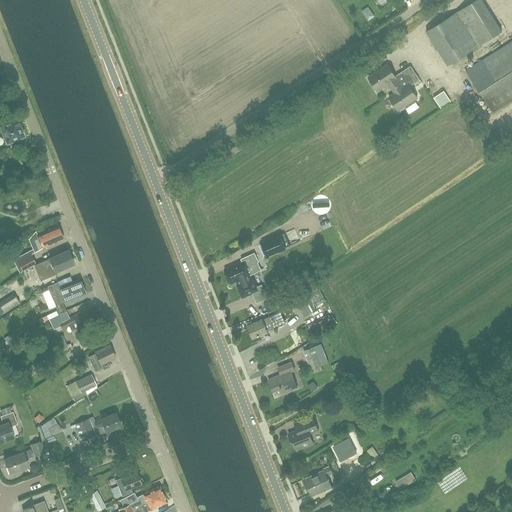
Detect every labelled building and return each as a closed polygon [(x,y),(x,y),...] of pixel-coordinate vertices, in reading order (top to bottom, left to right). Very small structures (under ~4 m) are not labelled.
[(447,65),(501,31),(481,0),(475,0),(426,32),(447,65)] [(493,113),(511,100),(511,41),(466,70),(493,113)] [(391,87),(414,72),(410,66),(395,76),(387,65),(368,77),(377,91),(388,83),(391,87)] [(414,72),(391,87),(395,93),(389,97),(398,111),(417,98),(409,86),(419,79),(414,72)] [(449,90),(438,97),(445,108),(456,101),(449,90)] [(24,135),(20,125),(21,125),(17,116),(0,123),(0,131),(1,131),(7,143),(11,141),(13,147),(24,142),(21,136),(24,135)] [(63,238),(58,226),(37,235),(35,230),(28,238),(32,248),(29,250),(15,258),(22,270),(36,263),(31,254),(43,247),(63,238)] [(267,255),(285,247),(279,234),(261,242),(267,255)] [(41,279),(56,273),(55,270),(74,262),(68,249),(50,257),(50,258),(46,260),(35,265),(38,273),(41,279)] [(224,270),(231,283),(237,280),(239,285),(237,285),(242,297),(253,293),(254,296),(264,291),(262,285),(257,287),(253,278),(251,279),(249,275),(255,272),(256,269),(254,263),(258,261),(254,253),(242,259),(243,261),(224,270)] [(86,293),(79,278),(60,286),(58,282),(47,287),(55,306),(86,293)] [(0,315),(20,303),(14,293),(0,301),(0,315)] [(49,320),(53,329),(60,326),(62,329),(68,326),(71,331),(76,340),(88,334),(84,326),(99,319),(92,306),(69,318),(66,311),(58,315),(49,320)] [(49,320),(58,315),(56,311),(42,317),(44,321),(49,319),(49,320)] [(252,338),(267,331),(267,330),(285,322),(280,311),(247,326),(252,338)] [(21,353),(33,349),(31,344),(19,348),(21,353)] [(95,371),(102,368),(101,365),(115,357),(109,345),(94,352),(95,353),(88,357),(95,371)] [(310,369),(321,365),(318,356),(322,354),(318,345),(303,351),(310,369)] [(282,394),(297,388),(291,371),(294,370),(291,362),(282,366),(285,373),(268,380),(273,392),(280,389),(282,394)] [(74,400),(87,394),(97,387),(91,374),(67,386),(74,400)] [(17,424),(13,412),(0,416),(3,424),(0,424),(0,441),(14,437),(10,427),(17,424)] [(105,431),(121,425),(116,412),(100,419),(101,420),(94,422),(97,428),(103,425),(105,431)] [(45,437),(51,435),(48,428),(57,423),(53,417),(41,426),(45,437)] [(82,440),(96,435),(89,417),(75,423),(82,440)] [(313,444),(309,434),(318,431),(313,417),(294,424),(297,431),(288,434),(291,442),(293,441),(296,449),(303,446),(303,448),(313,444)] [(333,448),(340,461),(356,453),(350,439),(333,448)] [(35,456),(44,452),(40,441),(31,444),(35,456)] [(33,456),(30,450),(23,452),(23,451),(4,458),(9,472),(28,465),(26,459),(33,456)] [(30,468),(31,471),(34,472),(37,471),(38,469),(37,466),(34,464),(31,465),(30,468)] [(327,476),(333,474),(330,466),(323,469),(324,470),(304,479),(310,495),(323,489),(324,491),(332,487),(327,476)] [(132,492),(130,487),(143,481),(142,478),(139,476),(137,471),(120,478),(115,480),(122,496),(132,492)] [(415,480),(411,473),(395,482),(400,489),(415,480)] [(140,506),(164,493),(160,486),(137,497),(138,499),(118,509),(119,510),(115,511),(132,511),(134,511),(140,506)] [(98,510),(104,506),(96,490),(89,494),(98,510)] [(134,511),(132,511),(145,511),(151,510),(168,501),(164,493),(140,506),(134,511)] [(58,509),(62,507),(59,498),(54,500),(58,509)] [(47,511),(48,511),(44,500),(30,505),(30,506),(23,509),(24,511),(47,511)]
